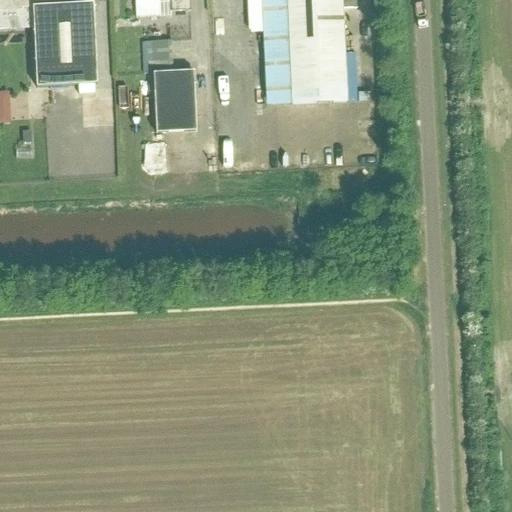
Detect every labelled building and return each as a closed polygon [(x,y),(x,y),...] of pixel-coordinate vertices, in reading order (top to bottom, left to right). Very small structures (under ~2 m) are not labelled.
[(0,0),(0,14),(22,13),(22,11),(32,10),(36,90),(97,87),(93,6),(67,7),(66,0),(0,0)] [(190,13),(189,0),(134,0),(135,2),(160,1),(160,5),(170,4),(170,14),(190,13)] [(286,55),(283,0),(261,0),(265,56),(286,55)] [(286,0),(293,108),(347,105),(342,11),(357,10),(355,0),(286,0)] [(171,61),(171,42),(143,42),(143,61),(171,61)] [(156,136),(196,134),(193,74),(153,76),(156,136)] [(60,117),(84,117),(84,92),(60,92),(60,117)] [(0,124),(12,124),(10,93),(0,93),(0,124)] [(82,128),(83,179),(116,178),(114,127),(82,128)]
